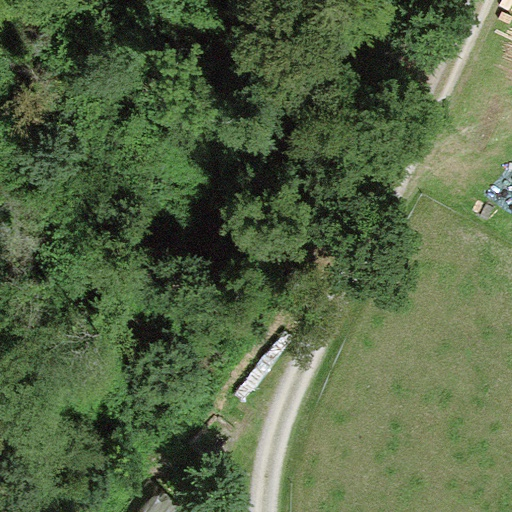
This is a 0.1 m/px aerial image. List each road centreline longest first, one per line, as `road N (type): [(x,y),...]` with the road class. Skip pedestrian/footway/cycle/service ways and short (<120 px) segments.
road 1 (track): [(476,0),(301,345)]
road 2 (track): [(276,511),(301,345)]
